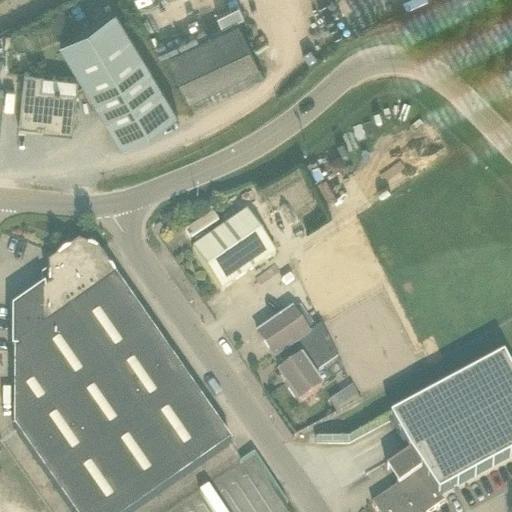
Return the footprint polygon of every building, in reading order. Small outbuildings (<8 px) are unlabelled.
[(62,8),(49,11),(57,36),(69,32),(62,8)] [(59,43),(122,146),(177,113),(114,9),(59,43)] [(237,22),(168,56),(194,111),(264,77),(237,22)] [(55,87),(55,90),(42,88),(43,74),(24,72),(19,126),(37,128),(38,125),(42,125),(42,131),(72,134),(77,92),(76,92),(76,90),(75,90),(75,92),(59,90),(59,88),(55,87)] [(327,162),(334,172),(344,165),(337,155),(327,162)] [(212,214),(190,232),(196,239),(218,221),(212,214)] [(275,255),(247,214),(193,251),(221,293),(275,255)] [(70,511),(135,511),(231,445),(98,254),(78,247),(49,268),(49,289),(14,313),(14,430),(70,511)] [(299,405),(321,390),(292,348),(309,336),(292,312),(258,335),(275,360),(281,356),(290,369),(279,376),(299,405)] [(391,420),(408,451),(410,454),(439,497),(511,458),(511,374),(504,360),(391,420)] [(360,403),(352,387),(329,402),(336,415),(349,408),(360,403)] [(398,487),(372,505),(376,511),(432,511),(444,504),(439,497),(410,454),(387,470),(398,487)] [(266,511),(267,468),(231,468),(230,511),(266,511)] [(192,511),(229,511),(230,491),(192,491),(192,511)]
